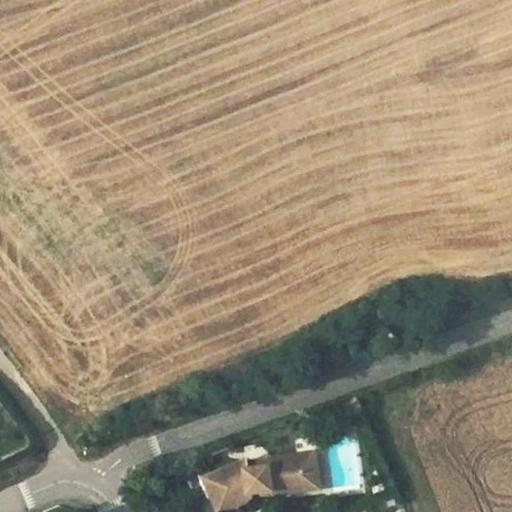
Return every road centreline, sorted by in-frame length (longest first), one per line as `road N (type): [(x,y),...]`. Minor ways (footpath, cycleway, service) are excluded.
road 1 (unclassified): [(93,472),(511,321)]
road 2 (residential): [(63,483),(45,433),(0,376)]
